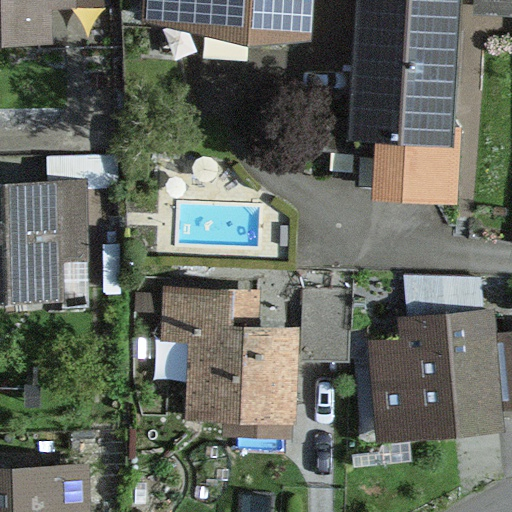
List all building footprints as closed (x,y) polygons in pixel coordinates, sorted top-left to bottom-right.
[(0,0),(0,35),(42,35),(41,0),(0,0)] [(298,38),(299,10),(295,9),(295,0),(155,0),(155,4),(182,6),(179,51),(244,55),(246,34),(298,38)] [(335,0),(332,56),(362,57),(362,55),(448,60),(450,0),(335,0)] [(453,128),(444,128),(448,60),(362,55),(362,57),(358,124),(324,121),(322,146),(359,148),(357,179),(386,181),(390,186),(450,190),(453,128)] [(0,197),(0,281),(48,280),(47,232),(73,231),(72,196),(0,197)] [(302,289),(300,355),(349,357),(352,291),(302,289)] [(232,404),(231,423),(283,425),(287,336),(255,335),(256,296),(166,291),(164,332),(200,334),(198,402),(232,404)] [(376,356),(381,425),(495,416),(487,316),(386,325),(388,355),(376,356)] [(0,475),(0,511),(54,511),(54,510),(80,509),(79,475),(0,475)]
